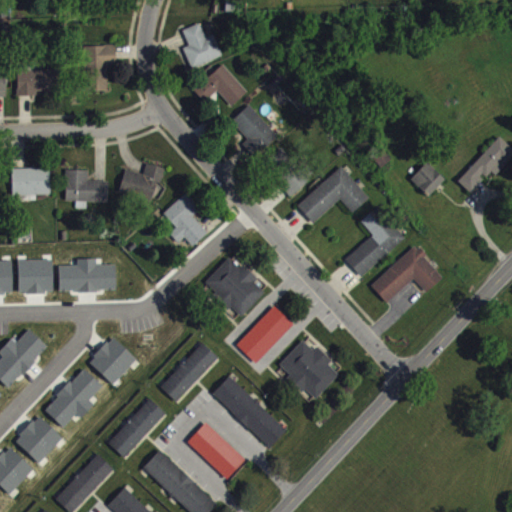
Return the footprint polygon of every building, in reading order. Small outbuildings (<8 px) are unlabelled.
[(184,37),(191,52),(185,55),(193,75),(224,62),(215,41),(207,44),(201,30),(184,37)] [(117,52),(87,52),(89,98),(109,98),(109,72),(118,72),(117,52)] [(219,97),(232,113),(249,99),(225,70),(194,95),(205,108),(219,97)] [(19,77),(19,103),(38,102),(38,98),(59,97),(58,76),(19,77)] [(0,103),(8,104),(7,79),(0,79),(0,103)] [(280,142),(250,111),(233,128),(250,146),(246,150),(258,162),(280,142)] [(459,188),(473,200),(485,187),(484,185),(492,177),(497,182),(511,165),(511,153),(501,143),(459,188)] [(315,183),(302,168),(279,189),(292,203),(315,183)] [(447,186),(429,168),(412,186),(431,203),(447,186)] [(166,175),(148,170),(145,181),(127,175),(120,198),(156,209),(166,175)] [(371,205),(343,173),(299,212),(315,230),(342,206),(355,220),(371,205)] [(13,175),(14,208),(38,207),(37,201),(52,201),(51,174),(13,175)] [(90,177),(68,176),(68,207),(110,208),(110,188),(89,187),(90,177)] [(195,223),(204,215),(189,198),(163,222),(175,235),(171,240),(182,252),(187,248),(193,255),(210,239),(195,223)] [(362,283),(408,247),(381,213),(363,227),(375,243),(347,264),(362,283)] [(415,285),(428,299),(445,283),(417,252),(373,293),(389,310),(415,285)] [(18,258),(53,257),(54,289),(47,289),(45,289),(45,292),(27,292),(27,289),(26,289),(19,290),(18,258)] [(59,264),(78,263),(78,257),(97,257),(97,263),(116,262),(117,287),(114,288),(114,289),(109,289),(109,288),(104,288),(97,288),(98,290),(79,291),(79,288),(72,288),(68,289),(68,290),(62,290),(62,289),(60,289),(59,264)] [(0,258),(0,293),(5,293),(5,291),(6,291),(13,290),(12,258),(0,258)] [(244,324),(267,299),(257,289),(260,286),(244,271),(241,274),(231,264),(203,294),(228,318),(233,313),(244,324)] [(238,352),(258,370),(295,331),(276,312),(238,352)] [(29,327),(48,344),(39,354),(35,358),(36,360),(23,374),(21,372),(17,377),(9,386),(0,377),(0,357),(3,354),(0,351),(0,348),(12,336),(17,341),(29,327)] [(94,353),(96,355),(95,356),(91,361),(114,383),(138,357),(114,335),(110,340),(109,341),(107,340),(94,353)] [(280,373),(306,398),(308,396),(318,406),(341,381),(330,372),(334,368),(318,353),(315,356),(305,347),(280,373)] [(220,364),(204,350),(162,395),(178,409),(220,364)] [(46,408),(64,426),(77,412),(82,416),(95,402),(90,398),(103,384),(85,367),(76,376),(72,381),(71,379),(57,393),(59,395),(55,399),(46,408)] [(214,401),(271,455),(288,436),(231,383),(214,401)] [(126,465),(168,420),(152,405),(110,450),(126,465)] [(40,414),(36,419),(35,420),(33,418),(20,432),(22,434),(21,435),(17,439),(40,461),(64,436),(40,414)] [(189,449),(229,486),(247,466),(207,429),(189,449)] [(0,483),(10,493),(34,467),(11,445),(6,450),(6,451),(4,449),(0,453),(0,483)] [(217,511),(219,511),(162,457),(145,475),(184,511),(217,511)] [(82,511),(116,476),(99,461),(57,506),(64,511),(82,511)] [(145,511),(126,494),(109,511),(145,511)]
